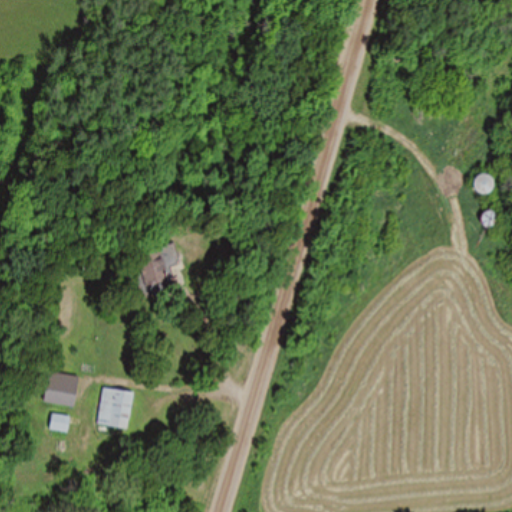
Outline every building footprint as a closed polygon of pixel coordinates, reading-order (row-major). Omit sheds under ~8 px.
[(480,174),(470,186),(485,197),(495,185),(480,174)] [(492,230),(498,215),(484,210),(479,225),(492,230)] [(138,256),(147,289),(169,283),(165,269),(181,265),(175,246),(138,256)] [(98,427),(128,431),(134,394),(104,389),(98,427)] [(71,418),(53,415),(50,431),(68,434),(71,418)]
